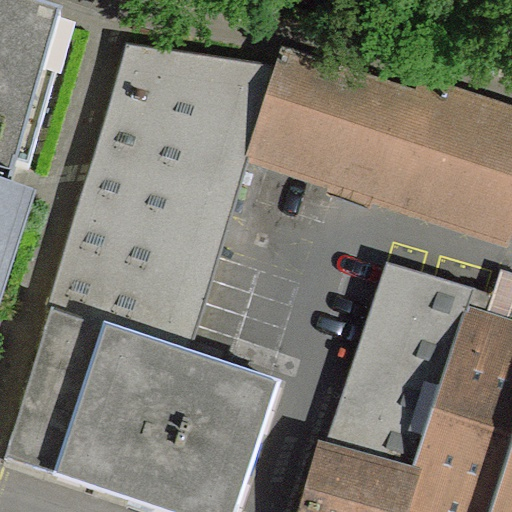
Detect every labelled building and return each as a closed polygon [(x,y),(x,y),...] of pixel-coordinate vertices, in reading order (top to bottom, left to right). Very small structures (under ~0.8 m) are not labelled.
[(0,0),(0,192),(9,195),(17,166),(30,170),(71,30),(60,27),(63,17),(6,0),(0,0)] [(130,47),(52,310),(192,356),(251,160),(510,244),(511,238),(511,116),(420,85),(415,102),(283,57),(279,69),(130,47)] [(0,301),(32,204),(9,195),(0,192),(0,301)] [(511,511),(511,379),(498,375),(511,329),(511,326),(487,319),(478,316),(486,291),(389,261),(310,511),(511,511)] [(237,511),(279,386),(192,356),(52,310),(7,460),(164,511),(237,511)] [(511,329),(498,375),(511,379),(511,329)]
